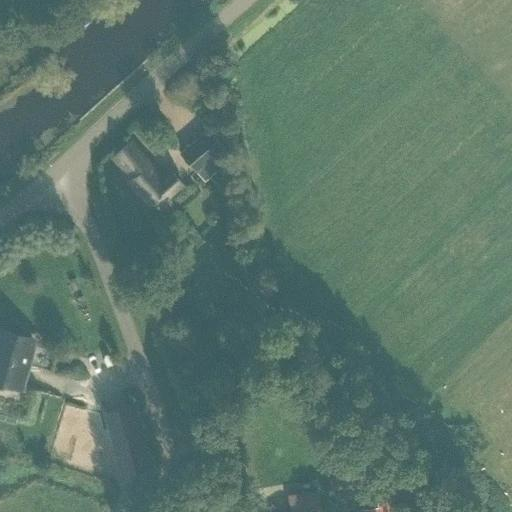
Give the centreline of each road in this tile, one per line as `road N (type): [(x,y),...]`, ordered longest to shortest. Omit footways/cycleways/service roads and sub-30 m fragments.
road 1 (unclassified): [(179,511),(161,424),(92,239),(50,176)]
road 2 (unclassified): [(50,176),(246,0)]
